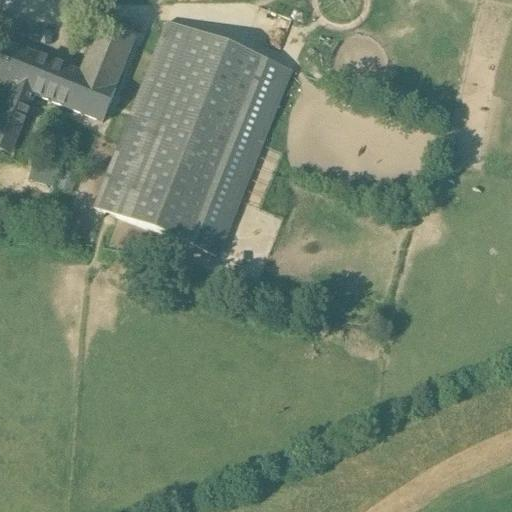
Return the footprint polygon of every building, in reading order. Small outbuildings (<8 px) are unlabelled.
[(289,73),(166,24),(93,210),(215,259),(289,73)] [(134,41),(99,27),(85,61),(120,75),(134,41)] [(32,60),(0,46),(0,85),(18,93),(32,60)] [(113,93),(32,60),(18,93),(99,126),(113,93)] [(6,100),(0,115),(0,141),(10,146),(25,108),(6,100)] [(58,173),(34,166),(29,182),(53,189),(58,173)]
